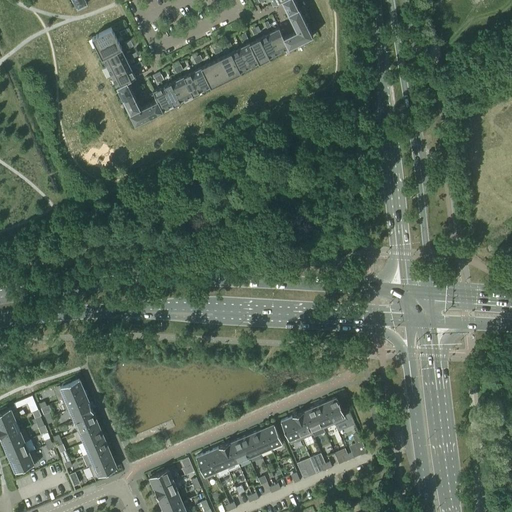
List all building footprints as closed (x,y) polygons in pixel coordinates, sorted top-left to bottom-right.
[(298,7),(294,0),(281,0),(288,13),(299,7),(298,7)] [(305,21),(299,7),(288,13),(294,26),(305,21)] [(294,26),(296,30),(301,41),(312,35),(305,21),(294,26)] [(97,47),(116,37),(111,27),(92,37),(97,47)] [(288,47),(283,36),(279,27),(269,32),(278,52),(288,47)] [(296,30),(283,36),(288,47),(301,41),(296,30)] [(278,52),(269,32),(259,37),(269,57),(269,56),(278,52)] [(121,47),(116,37),(97,47),(97,48),(97,47),(102,57),(121,47)] [(269,57),(259,37),(250,42),(259,62),(269,57)] [(259,62),(250,42),(240,47),(249,66),(259,62)] [(107,66),(126,57),(121,47),(102,57),(107,66)] [(249,66),(240,47),(230,52),(240,71),(249,66)] [(240,71),(230,52),(221,56),(230,76),(240,71)] [(230,76),(221,56),(211,61),(221,81),(230,76)] [(111,76),(131,66),(126,57),(107,66),(111,76)] [(221,81),(211,61),(201,66),(211,86),(221,81)] [(136,76),(131,66),(111,76),(116,86),(127,80),(127,81),(136,76)] [(211,86),(201,66),(192,71),(201,90),(210,86),(211,86)] [(201,90),(192,71),(182,76),(191,95),(201,90)] [(191,95),(182,76),(172,80),(182,100),(191,95)] [(133,94),(127,81),(127,80),(116,86),(123,99),(133,94)] [(182,100),(172,80),(162,85),(172,104),(182,100)] [(172,104),(162,85),(152,90),(157,99),(162,109),(163,109),(172,104)] [(140,107),(133,94),(123,99),(129,112),(129,113),(140,107)] [(157,99),(144,105),(149,116),(162,109),(157,99)] [(134,123),(149,116),(144,105),(140,107),(129,113),(134,123)] [(63,384),(60,386),(65,397),(84,389),(79,378),(71,381),(70,379),(63,383),(63,384)] [(65,397),(61,398),(66,410),(70,409),(70,408),(88,400),(84,389),(65,397)] [(38,409),(32,394),(29,396),(19,400),(21,405),(27,402),(31,412),(38,409)] [(336,396),(325,401),(334,423),(334,424),(346,419),(336,396)] [(88,400),(70,408),(70,409),(74,419),(93,411),(88,400)] [(325,401),(314,406),(322,424),(321,425),(323,428),(334,423),(325,401)] [(0,424),(15,418),(15,419),(19,417),(14,405),(7,408),(6,407),(0,409),(0,424)] [(322,424),(314,406),(303,410),(311,429),(321,425),(322,424)] [(303,410),(292,415),(302,438),(313,433),(311,429),(303,410)] [(93,411),(74,419),(79,430),(98,422),(93,411)] [(292,415),(280,420),(290,443),(302,438),(292,415)] [(0,436),(0,437),(19,429),(15,419),(15,418),(0,424),(0,436)] [(98,422),(79,430),(84,441),(102,433),(98,422)] [(274,423),(262,428),(270,446),(282,442),(274,423)] [(19,429),(0,437),(0,438),(1,438),(5,448),(24,440),(24,441),(29,439),(24,427),(19,429)] [(270,446),(262,428),(251,432),(259,451),(270,446)] [(259,451),(251,432),(240,437),(248,456),(259,451)] [(102,433),(84,441),(88,452),(107,444),(102,433)] [(357,433),(352,436),(355,442),(360,454),(366,451),(357,433)] [(248,456),(240,437),(229,442),(237,460),(248,456)] [(24,441),(24,440),(5,448),(10,459),(29,452),(29,451),(24,441)] [(237,460),(229,442),(229,441),(218,446),(226,465),(237,460)] [(107,444),(88,452),(93,463),(112,455),(107,444)] [(226,465),(218,446),(207,451),(215,470),(216,470),(226,465)] [(29,452),(10,459),(15,471),(38,461),(33,449),(29,451),(29,452)] [(207,451),(196,456),(205,478),(217,473),(216,470),(215,470),(207,451)] [(93,463),(88,465),(93,477),(117,467),(112,455),(93,463)] [(157,472),(149,475),(154,487),(172,479),(167,468),(164,469),(164,467),(156,470),(157,472)] [(305,467),(300,470),(303,478),(309,476),(305,467)] [(296,471),(291,474),(294,482),(300,480),(296,471)] [(177,490),(172,479),(154,487),(158,498),(177,490)] [(182,501),(177,490),(158,498),(163,509),(182,501)] [(186,511),(182,501),(163,509),(164,511),(186,511)]
